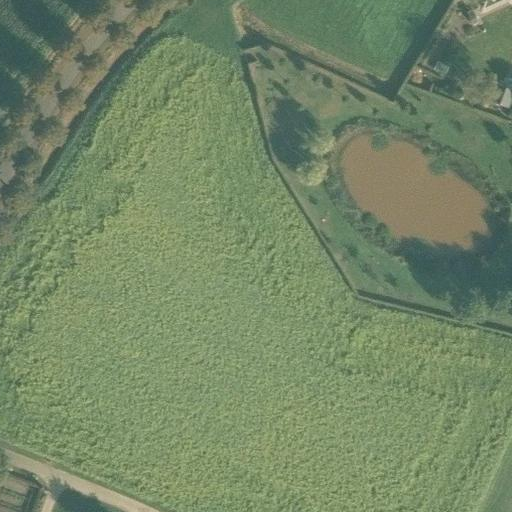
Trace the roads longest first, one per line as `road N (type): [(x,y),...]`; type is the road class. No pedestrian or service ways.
road 1 (unclassified): [(0,188),(101,34),(137,0)]
road 2 (unclassified): [(0,456),(136,511)]
